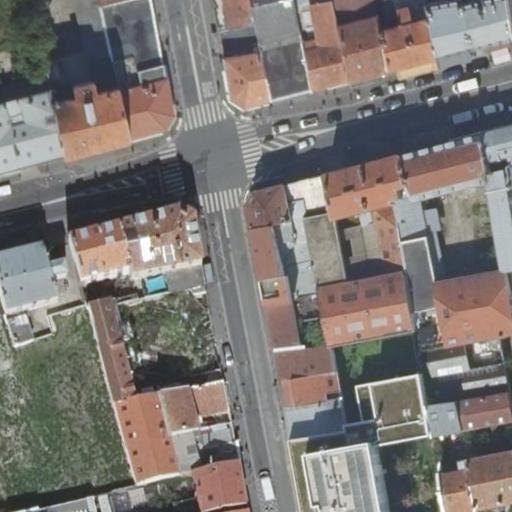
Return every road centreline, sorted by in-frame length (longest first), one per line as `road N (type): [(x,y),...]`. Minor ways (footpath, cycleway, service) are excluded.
road 1 (residential): [(283,511),(214,160)]
road 2 (primary): [(511,81),(214,160)]
road 3 (primary): [(214,160),(0,217)]
road 4 (residential): [(183,0),(214,160)]
